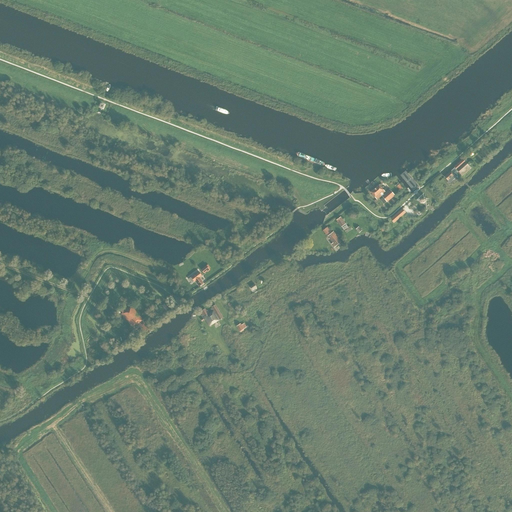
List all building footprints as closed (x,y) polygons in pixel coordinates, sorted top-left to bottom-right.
[(462,176),(469,169),(471,168),(462,160),(454,167),(455,168),(451,171),(445,176),(448,180),(447,181),(450,183),(456,177),(454,175),(454,174),(453,173),(457,170),(462,176)] [(370,192),(377,200),(381,196),(383,197),(386,201),(387,202),(395,195),(389,189),(385,192),(379,185),(370,192)] [(403,209),(392,219),(395,223),(406,213),(403,209)] [(345,224),(341,217),(336,220),(341,227),(344,230),(348,227),(345,224)] [(334,248),(341,242),(333,232),(332,233),(327,227),(323,231),(328,237),(333,243),(331,244),(334,248)] [(195,281),(199,286),(203,283),(199,277),(202,275),(199,272),(191,278),(194,281),(195,281)] [(223,317),(215,305),(212,307),(219,319),(223,317)] [(136,324),(137,325),(142,320),(140,316),(131,306),(121,314),(132,327),(136,324)] [(206,311),(205,309),(202,311),(202,312),(201,313),(209,326),(219,320),(213,311),(209,313),(208,310),(206,311)] [(145,329),(146,331),(149,328),(143,321),(140,323),(140,324),(139,325),(144,330),(145,329)]
